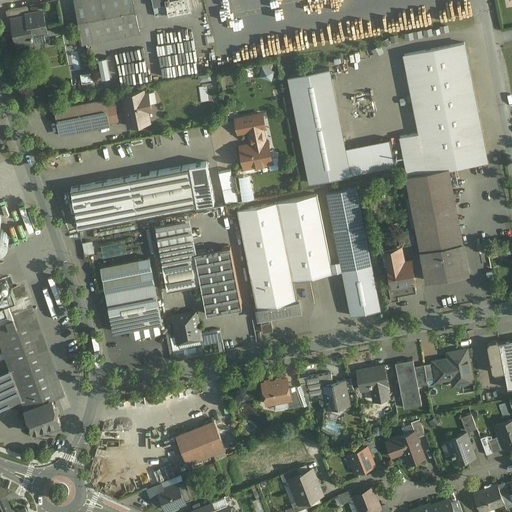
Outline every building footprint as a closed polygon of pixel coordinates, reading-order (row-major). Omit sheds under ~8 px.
[(132,0),(74,0),(83,43),(139,32),(132,0)] [(9,20),(14,19),(14,18),(27,16),(26,14),(27,14),(26,7),(7,11),(9,20)] [(27,16),(14,18),(14,19),(16,32),(15,34),(17,36),(15,38),(16,42),(19,44),(23,43),(24,41),(33,39),(32,38),(33,37),(32,34),(31,33),(37,32),(37,34),(46,32),(42,11),(27,14),(26,14),(27,16)] [(464,42),(404,54),(419,133),(399,137),(406,171),(407,176),(447,169),(487,161),(464,42)] [(181,62),(182,72),(198,71),(197,61),(181,62)] [(258,76),(271,78),(273,68),(260,65),(258,76)] [(244,76),(252,74),(249,66),(242,68),(244,76)] [(81,82),(93,80),(91,71),(79,72),(81,82)] [(328,72),(287,80),(308,189),(349,182),(328,72)] [(143,91),(122,95),(124,104),(125,104),(127,117),(126,118),(128,126),(135,125),(135,126),(136,126),(141,125),(141,124),(149,122),(147,111),(151,111),(148,93),(144,94),(143,91)] [(105,100),(55,109),(60,134),(109,125),(109,122),(106,107),(105,100)] [(115,105),(106,107),(109,122),(118,120),(115,105)] [(262,113),(235,118),(238,132),(248,130),(262,128),(265,127),(262,113)] [(254,143),(240,146),(244,168),(255,165),(257,167),(262,166),(264,164),(269,163),(268,159),(270,155),(267,140),(265,141),(262,128),(248,130),(250,139),(253,138),(254,143)] [(190,164),(131,176),(138,215),(197,204),(190,164)] [(407,176),(421,251),(461,244),(447,169),(407,176)] [(421,251),(407,176),(406,171),(400,172),(411,230),(414,243),(416,252),(421,251)] [(131,176),(71,187),(78,227),(138,215),(131,176)] [(229,178),(223,180),(225,191),(231,190),(229,178)] [(356,186),(326,192),(340,261),(342,271),(371,265),(356,186)] [(317,194),(237,209),(257,308),(274,305),(297,301),(297,300),(293,281),(332,273),(330,263),(317,194)] [(189,212),(154,219),(162,263),(195,257),(195,253),(196,252),(189,212)] [(0,247),(0,248),(2,247),(3,247),(4,246),(6,245),(7,244),(7,243),(8,242),(8,240),(9,239),(9,237),(8,236),(8,234),(7,233),(6,231),(4,230),(3,229),(2,228),(0,228),(0,247)] [(411,230),(397,232),(399,246),(414,243),(411,230)] [(91,240),(82,241),(84,253),(94,251),(91,240)] [(461,244),(421,251),(427,281),(467,273),(461,244)] [(196,252),(195,253),(195,257),(206,314),(242,307),(230,246),(196,252)] [(381,250),(384,266),(387,266),(387,265),(396,263),(393,248),(381,250)] [(149,257),(138,259),(143,285),(154,283),(149,257)] [(138,259),(101,267),(106,292),(143,285),(138,259)] [(396,263),(387,265),(387,266),(389,275),(391,286),(388,287),(391,301),(399,299),(398,296),(416,292),(414,282),(415,282),(411,260),(396,263)] [(340,261),(330,263),(332,273),(342,271),(340,261)] [(342,271),(352,318),(381,312),(371,265),(342,271)] [(24,280),(12,285),(49,386),(52,385),(57,396),(64,394),(24,280)] [(143,285),(106,292),(113,332),(128,329),(158,323),(161,323),(154,283),(143,285)] [(12,285),(0,289),(0,339),(11,370),(22,399),(25,408),(51,398),(57,396),(52,385),(49,386),(12,285)] [(276,315),(301,310),(299,300),(297,300),(297,301),(274,305),(276,315)] [(274,305),(257,308),(259,319),(260,318),(270,316),(276,315),(274,305)] [(195,311),(173,315),(179,343),(200,338),(195,311)] [(263,333),(273,331),(270,316),(260,318),(263,333)] [(158,323),(128,329),(130,337),(150,333),(150,331),(159,329),(158,323)] [(498,343),(494,339),(489,341),(486,345),(491,370),(496,374),(504,372),(498,343)] [(511,339),(498,343),(504,372),(507,389),(511,387),(511,339)] [(454,356),(431,361),(434,377),(435,379),(446,376),(445,375),(458,372),(460,384),(472,381),(465,348),(453,351),(454,356)] [(412,359),(394,362),(404,408),(422,404),(418,385),(414,366),(412,359)] [(432,362),(423,364),(426,378),(434,377),(432,362)] [(382,364),(357,369),(361,388),(374,385),(377,399),(388,397),(385,383),(386,383),(382,364)] [(423,364),(414,366),(418,385),(427,383),(426,378),(423,364)] [(11,403),(22,399),(11,370),(0,374),(0,407),(3,406),(11,403)] [(331,372),(306,377),(308,387),(309,387),(310,395),(323,392),(325,394),(323,384),(336,381),(332,379),(331,372)] [(349,377),(343,378),(343,380),(344,380),(346,390),(354,389),(349,377)] [(286,378),(270,381),(268,380),(265,381),(264,382),(262,383),(266,404),(287,400),(290,399),(289,390),(286,378)] [(336,381),(323,384),(325,394),(328,409),(339,413),(349,404),(346,390),(344,380),(343,380),(336,381)] [(296,389),(289,390),(290,399),(287,400),(288,408),(302,405),(296,389)] [(51,398),(25,408),(34,432),(60,423),(51,398)] [(511,409),(499,414),(502,423),(511,419),(511,409)] [(471,414),(463,416),(468,431),(476,429),(471,414)] [(419,418),(410,422),(414,431),(415,431),(417,437),(425,434),(419,418)] [(511,419),(502,423),(495,426),(504,448),(511,445),(511,419)] [(214,420),(176,435),(187,463),(225,448),(214,420)] [(414,431),(387,441),(392,454),(402,450),(408,463),(424,457),(417,437),(415,431),(414,431)] [(466,432),(457,435),(459,438),(448,442),(455,463),(475,456),(466,432)] [(487,436),(480,438),(486,455),(493,453),(488,440),(492,439),(491,436),(487,436)] [(492,439),(488,440),(493,453),(501,450),(496,437),(492,439)] [(372,438),(362,442),(364,447),(367,446),(370,454),(377,451),(372,438)] [(364,447),(348,454),(355,472),(374,465),(370,454),(367,446),(364,447)] [(296,468),(280,474),(283,483),(290,480),(288,477),(299,473),(296,468)] [(299,473),(288,477),(290,480),(294,490),(317,481),(312,468),(299,473)] [(181,475),(161,483),(163,488),(177,483),(183,481),(181,475)] [(183,481),(177,483),(178,484),(176,485),(179,492),(181,493),(184,500),(190,497),(183,481)] [(317,481),(294,490),(298,500),(299,503),(309,499),(322,494),(317,481)] [(161,482),(148,487),(151,494),(158,491),(158,490),(163,488),(161,483),(161,482)] [(163,488),(158,490),(158,491),(151,494),(154,504),(162,501),(166,510),(182,503),(184,500),(181,493),(179,492),(176,485),(178,484),(177,483),(163,488)] [(497,484),(473,493),(480,511),(481,511),(504,504),(503,501),(501,495),(497,484)] [(356,493),(353,495),(355,498),(360,511),(368,511),(380,508),(372,487),(356,493)] [(354,488),(337,495),(341,504),(355,498),(353,495),(356,493),(354,488)] [(508,492),(501,495),(503,501),(504,504),(506,508),(511,505),(511,502),(510,496),(508,492)] [(299,503),(298,500),(291,503),(295,511),(311,505),(309,499),(299,503)] [(430,505),(430,506),(432,511),(453,511),(449,499),(430,505)] [(211,502),(193,509),(194,511),(212,511),(214,511),(211,502)] [(0,511),(10,511),(7,503),(0,505),(0,511)] [(430,503),(410,511),(432,511),(430,506),(430,505),(430,503)]
